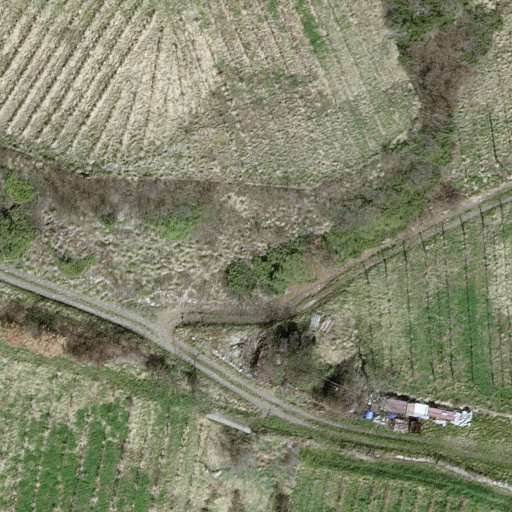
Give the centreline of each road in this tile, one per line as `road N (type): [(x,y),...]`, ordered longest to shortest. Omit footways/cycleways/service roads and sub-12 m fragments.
road 1 (track): [(156,333),(300,418),(511,453)]
road 2 (track): [(0,270),(156,333)]
